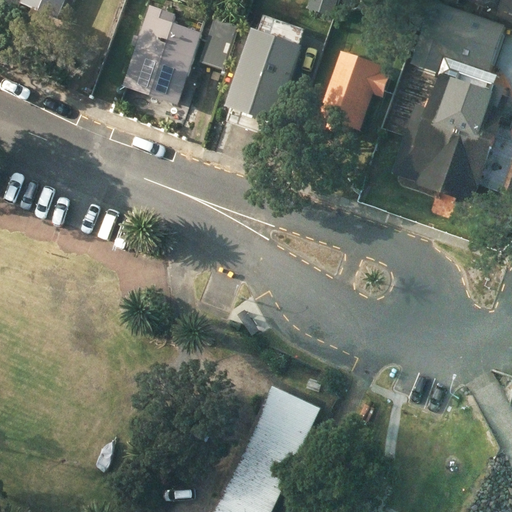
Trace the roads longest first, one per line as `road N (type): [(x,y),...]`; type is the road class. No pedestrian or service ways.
road 1 (residential): [(459,333),(436,354),(418,356),(349,331),(297,299),(193,199)]
road 2 (residential): [(193,199),(360,238),(421,263),(452,297),(459,333)]
road 3 (residential): [(0,120),(193,199)]
